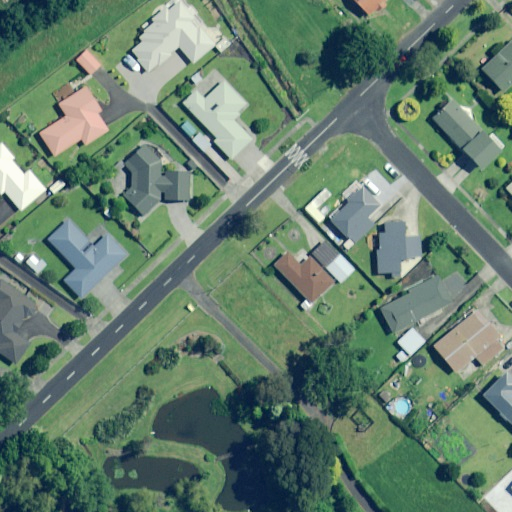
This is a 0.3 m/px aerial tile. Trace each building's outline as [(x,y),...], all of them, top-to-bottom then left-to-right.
[(122,60),(135,74),(142,68),(145,72),(147,70),(150,72),(157,66),(158,67),(179,48),(194,64),(214,45),(221,53),(230,44),(214,27),(209,31),(198,19),(194,15),(180,0),(172,0),(151,20),(154,23),(138,38),(142,42),(122,60)] [(386,0),(352,0),(368,17),(386,0)] [(511,83),(511,40),(481,69),(502,93),(511,83)] [(101,65),(87,50),(76,61),(90,75),(101,65)] [(249,106),(215,71),(204,81),(198,74),(192,80),(199,88),(183,104),(217,139),(213,142),(231,160),(252,140),(234,121),(249,106)] [(100,111),(85,88),(59,105),(66,117),(39,134),(54,157),(81,139),(85,146),(108,131),(96,113),(100,111)] [(480,170),(505,147),(492,133),(487,138),(452,100),(432,119),(480,170)] [(198,131),(187,121),(179,130),(189,140),(198,131)] [(212,145),(200,133),(193,140),(205,152),(212,145)] [(0,194),(1,195),(5,192),(21,211),(46,190),(29,171),(24,175),(11,161),(14,159),(1,144),(0,145),(0,194)] [(161,161),(145,144),(123,165),(131,173),(131,188),(123,196),(143,217),(162,200),(164,201),(188,201),(189,173),(161,172),(161,161)] [(348,204),(330,221),(347,239),(349,238),(355,244),(374,226),(367,219),(380,206),(362,187),(346,202),(348,204)] [(325,219),(311,205),(305,211),(319,226),(325,219)] [(94,247),(68,220),(47,240),(75,269),(63,281),(80,299),(127,255),(107,234),(94,247)] [(375,250),(377,274),(389,274),(390,278),(399,277),(398,260),(420,258),(419,237),(408,238),(407,223),(384,225),(385,233),(378,234),(379,250),(375,250)] [(355,271),(326,241),(312,254),(341,285),(355,271)] [(300,265),(287,252),(273,265),(306,300),(300,306),(304,310),(333,283),(308,257),(300,265)] [(47,265),(34,254),(26,263),(39,274),(47,265)] [(449,303),(434,277),(378,309),(393,335),(416,322),(449,303)] [(0,354),(15,364),(29,343),(15,333),(25,317),(30,320),(39,307),(0,279),(0,354)] [(507,347),(477,310),(433,346),(455,373),(475,357),(483,366),(507,347)] [(426,343),(412,328),(398,342),(411,357),(426,343)] [(408,358),(402,351),(391,360),(397,367),(408,358)] [(511,373),(509,370),(482,396),(511,426),(511,373)] [(397,378),(389,385),(396,393),(404,386),(397,378)]
